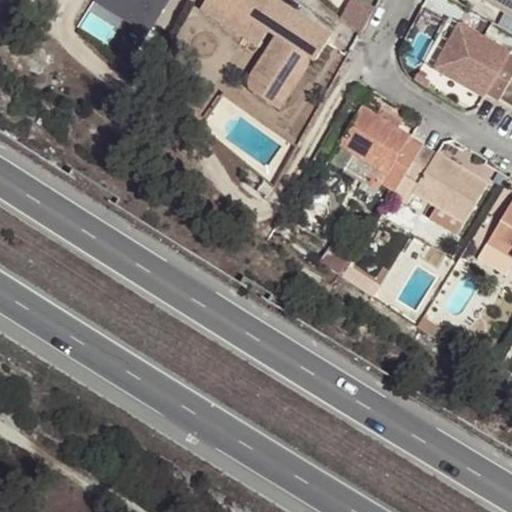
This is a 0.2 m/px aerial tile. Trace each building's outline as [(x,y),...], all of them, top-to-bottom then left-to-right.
[(96,0),(95,3),(145,36),(168,0),(96,0)] [(207,0),(205,3),(248,29),(253,24),(267,33),(277,39),(286,46),(265,77),(259,76),(256,75),(253,78),(250,83),(250,86),(251,89),(253,92),(256,94),(279,111),(311,62),(315,63),(329,38),(271,0),(207,0)] [(350,0),(342,19),(366,30),(377,4),(368,0),(350,0)] [(511,0),(483,0),(511,16),(511,0)] [(248,29),(205,3),(201,10),(257,47),(267,33),(253,24),(248,29)] [(498,103),(511,78),(511,58),(507,56),(509,54),(458,25),(433,70),(459,85),(463,79),(468,82),(465,89),(483,99),(485,95),(498,103)] [(277,39),(253,78),(256,75),(259,76),(265,77),(286,46),(277,39)] [(170,52),(162,47),(153,64),(160,69),(170,52)] [(143,81),(161,95),(167,88),(155,78),(160,69),(153,64),(143,81)] [(465,89),(468,82),(463,79),(459,85),(465,89)] [(361,109),(339,148),(379,170),(388,176),(383,185),(395,192),(422,147),(409,138),(397,130),(377,119),(361,109)] [(186,116),(198,126),(204,119),(191,110),(186,116)] [(397,130),(401,122),(382,111),(377,119),(397,130)] [(436,155),(422,147),(395,192),(392,196),(407,206),(409,202),(414,195),(435,208),(431,216),(429,218),(458,235),(487,186),(437,154),(436,155)] [(379,170),(369,186),(379,192),(383,185),(388,176),(379,170)] [(414,195),(409,202),(431,216),(435,208),(414,195)] [(511,203),(501,223),(508,227),(502,238),(511,243),(511,203)] [(489,242),(511,256),(511,243),(502,238),(508,227),(501,223),(489,242)] [(329,248),(321,261),(343,276),(348,267),(351,263),(329,248)] [(348,267),(343,276),(372,296),(378,287),(348,267)]
